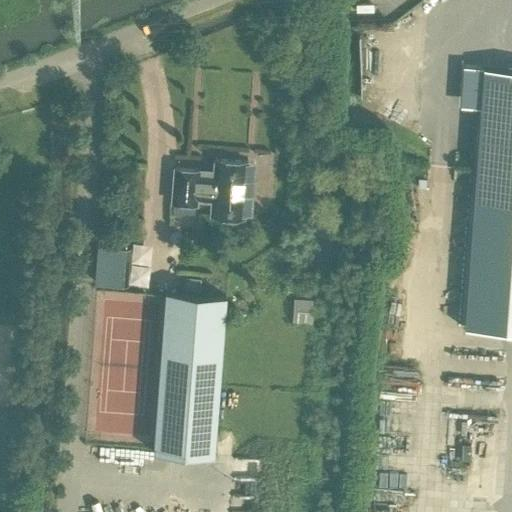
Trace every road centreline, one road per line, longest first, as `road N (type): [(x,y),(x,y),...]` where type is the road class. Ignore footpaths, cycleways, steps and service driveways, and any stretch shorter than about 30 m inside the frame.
road 1 (track): [(63,511),(91,51)]
road 2 (unclassified): [(0,85),(222,0)]
